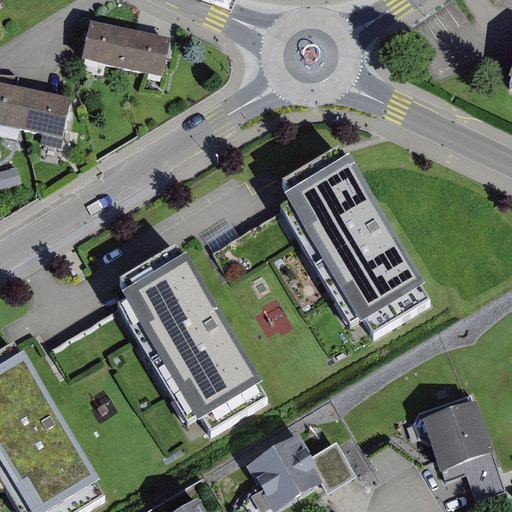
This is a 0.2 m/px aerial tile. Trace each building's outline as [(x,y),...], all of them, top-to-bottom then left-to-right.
[(173,44),(90,27),(82,67),(165,83),(173,44)] [(66,159),(75,111),(0,96),(0,137),(44,146),(42,155),(66,159)] [(416,312),(424,307),(353,187),(346,191),(337,177),(286,208),(293,220),(280,228),(348,341),(362,333),(374,353),(423,324),(416,312)] [(259,412),(262,407),(190,284),(185,287),(173,273),(122,306),(130,319),(124,323),(127,326),(119,330),(185,446),(195,442),(198,449),(203,446),(210,456),(264,423),(259,412)] [(96,511),(100,509),(28,382),(20,386),(10,372),(0,377),(0,509),(1,511),(96,511)] [(445,477),(499,454),(473,395),(420,418),(445,477)] [(284,511),(323,488),(329,497),(355,482),(337,453),(316,466),(300,440),(249,471),(273,511),(284,511)]
